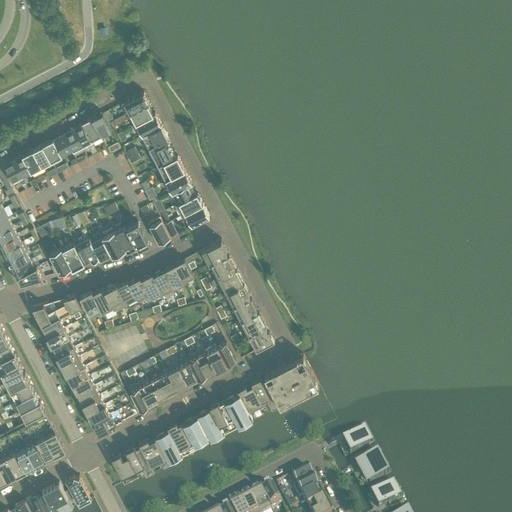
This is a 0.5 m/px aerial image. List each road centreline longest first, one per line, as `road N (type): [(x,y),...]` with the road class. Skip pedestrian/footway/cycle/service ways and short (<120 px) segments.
road 1 (residential): [(86,454),(290,347),(224,221)]
road 2 (residential): [(224,221),(146,71),(0,147)]
road 3 (residential): [(224,221),(162,256),(5,301)]
road 4 (residential): [(189,511),(312,448),(346,511)]
road 5 (residential): [(5,301),(86,454)]
road 6 (unclassified): [(0,100),(85,54),(86,0)]
